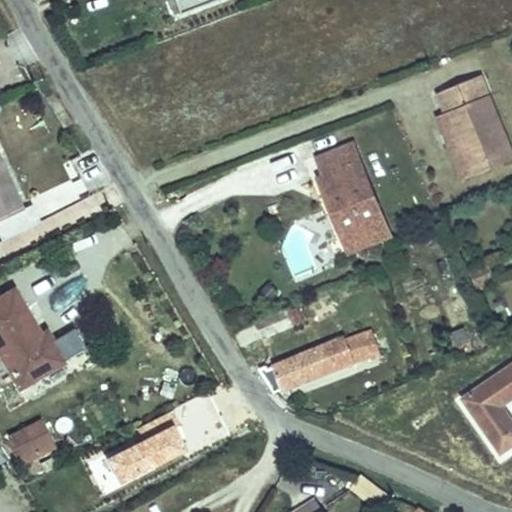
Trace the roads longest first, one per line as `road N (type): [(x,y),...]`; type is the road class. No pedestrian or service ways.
road 1 (residential): [(18,0),(257,398),(288,426)]
road 2 (residential): [(288,426),(400,449),(511,509)]
